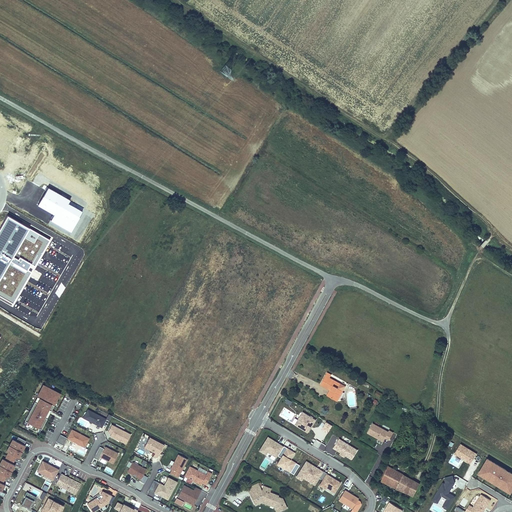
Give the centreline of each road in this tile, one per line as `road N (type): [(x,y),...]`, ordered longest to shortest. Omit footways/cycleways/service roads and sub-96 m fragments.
road 1 (track): [(493,232),(390,141),(176,0)]
road 2 (unclassified): [(336,285),(0,98)]
road 3 (residential): [(4,511),(38,446),(163,511)]
road 4 (track): [(500,0),(390,141)]
road 5 (residential): [(259,416),(354,476),(370,493),(369,511)]
road 6 (unclassified): [(336,285),(259,416)]
road 7 (unclassified): [(449,314),(432,322),(358,286),(336,285)]
